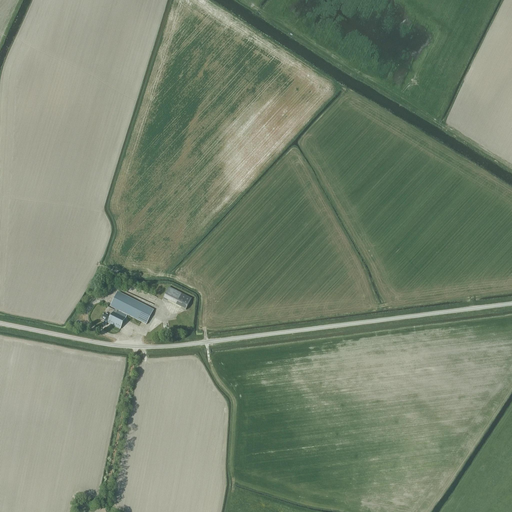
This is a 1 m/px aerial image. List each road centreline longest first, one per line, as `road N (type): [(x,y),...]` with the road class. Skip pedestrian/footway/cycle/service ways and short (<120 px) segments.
road 1 (unclassified): [(511,305),(136,348)]
road 2 (unclassified): [(102,508),(136,348)]
road 3 (unclassified): [(136,348),(0,323)]
